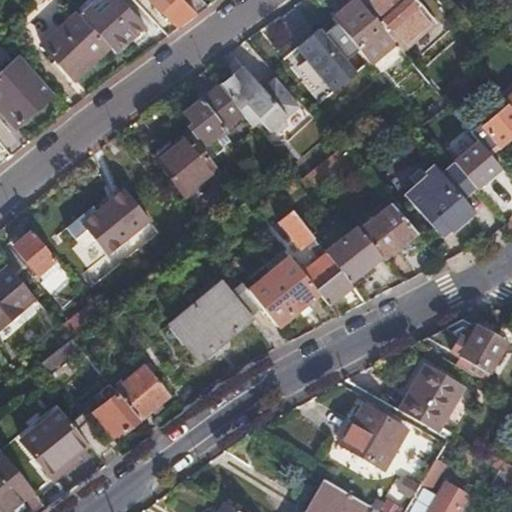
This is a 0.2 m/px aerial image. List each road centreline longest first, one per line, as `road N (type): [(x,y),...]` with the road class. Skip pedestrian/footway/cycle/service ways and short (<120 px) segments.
road 1 (residential): [(488,270),(273,385),(88,511)]
road 2 (residential): [(256,0),(0,197)]
